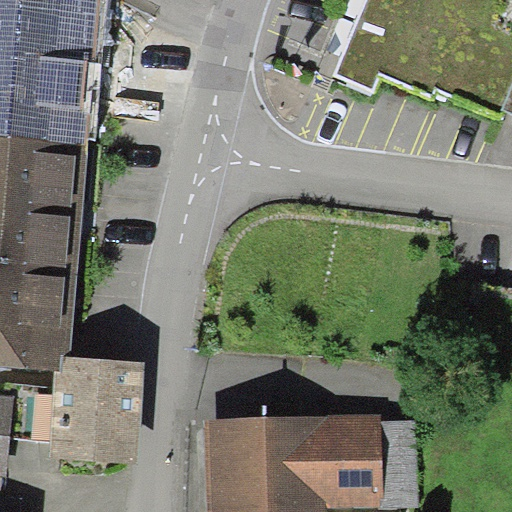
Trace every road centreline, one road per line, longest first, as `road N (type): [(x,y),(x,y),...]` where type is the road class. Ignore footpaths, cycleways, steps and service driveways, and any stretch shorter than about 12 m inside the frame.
road 1 (residential): [(160,511),(175,274),(202,146)]
road 2 (residential): [(202,146),(292,174),(511,195)]
